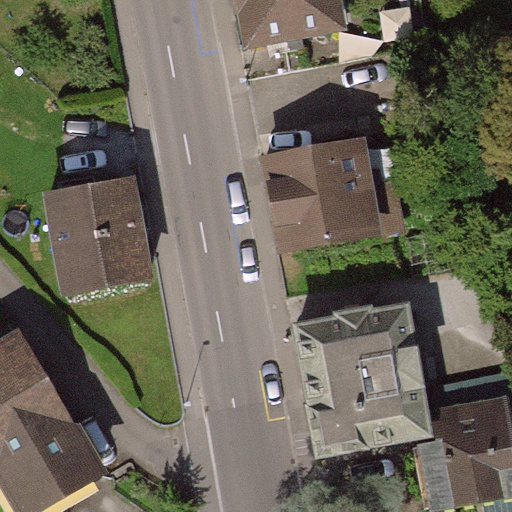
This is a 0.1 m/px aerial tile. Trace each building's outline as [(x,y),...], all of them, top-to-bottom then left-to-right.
[(335,0),(237,0),(246,49),(341,32),(335,0)] [(358,148),(266,164),(282,255),(401,234),(393,187),(366,192),(358,148)] [(132,186),(50,200),(67,295),(148,280),(132,186)] [(403,300),(297,317),(322,441),(424,425),(421,410),(403,300)] [(35,511),(101,474),(22,338),(0,351),(0,471),(23,511),(35,511)] [(511,494),(511,472),(497,394),(421,410),(424,425),(438,507),(511,494)]
